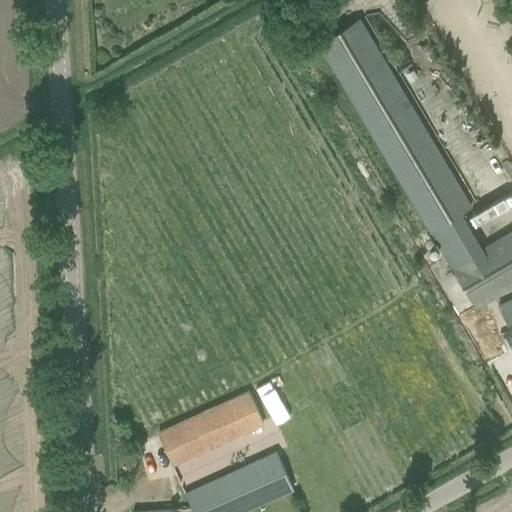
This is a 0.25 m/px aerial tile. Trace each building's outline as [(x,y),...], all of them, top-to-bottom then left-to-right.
[(318,44),(429,232),(471,208),(360,19),(318,44)] [(124,109),(107,444),(258,364),(336,511),(510,419),(440,370),(450,389),(441,394),(435,382),(428,402),(393,378),(370,370),(370,384),(361,367),(368,363),(288,335),(301,316),(233,352),(220,351),(226,247),(208,298),(194,272),(199,174),(191,178),(180,174),(260,132),(345,162),(269,20),(109,104),(124,109)] [(511,180),(511,163),(511,161),(505,159),(500,162),(504,168),(511,181),(511,180)] [(511,232),(511,230),(481,248),(449,267),(475,311),(511,288),(511,232)] [(511,299),(498,306),(511,334),(511,299)] [(172,464),(264,422),(250,391),(158,434),(172,464)] [(293,488),(275,450),(254,461),(202,485),(185,492),(193,511),(241,511),(246,510),(247,510),(248,509),(258,504),(258,505),(260,504),(259,504),(269,499),(270,500),(271,499),(281,494),(281,495),(282,494),(282,493),(293,488)] [(134,462),(122,465),(125,476),(137,472),(134,462)]
